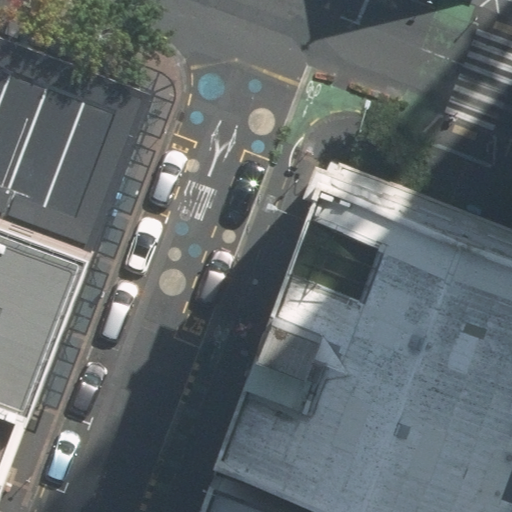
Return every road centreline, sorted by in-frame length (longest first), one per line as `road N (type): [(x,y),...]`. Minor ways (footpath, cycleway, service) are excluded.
road 1 (residential): [(90,511),(287,0)]
road 2 (residential): [(293,0),(511,85)]
